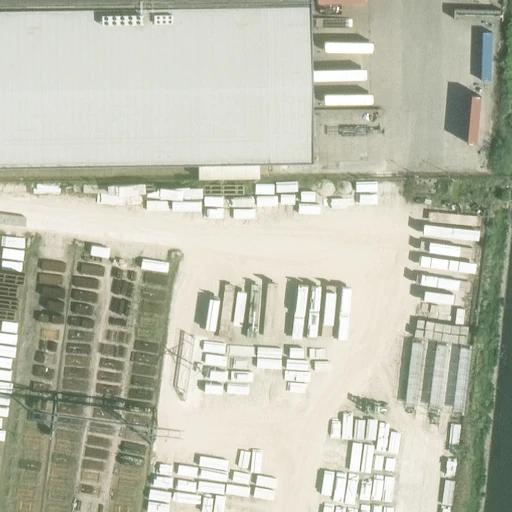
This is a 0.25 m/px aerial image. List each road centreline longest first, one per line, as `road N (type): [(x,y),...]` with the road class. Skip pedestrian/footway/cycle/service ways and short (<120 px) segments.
road 1 (unknown): [(397,511),(400,326),(391,278),(365,252),(0,207)]
road 2 (unknown): [(394,0),(387,130)]
